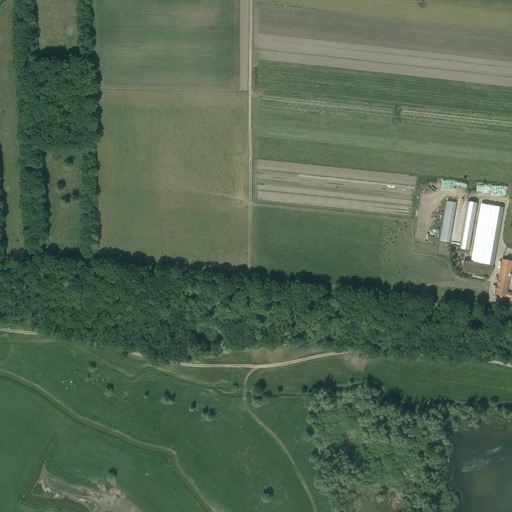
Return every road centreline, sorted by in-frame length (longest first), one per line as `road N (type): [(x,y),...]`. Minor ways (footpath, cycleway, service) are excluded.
road 1 (track): [(353,351),(200,366),(0,329)]
road 2 (track): [(249,284),(250,0)]
road 3 (track): [(315,511),(284,448),(244,401),(246,379),(261,366)]
road 4 (track): [(511,366),(353,351)]
road 5 (track): [(494,310),(368,297)]
